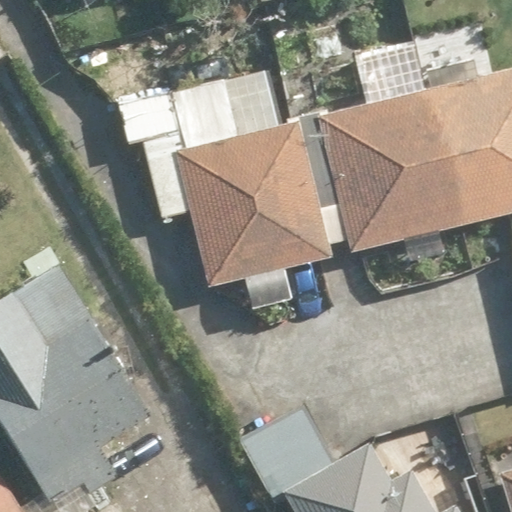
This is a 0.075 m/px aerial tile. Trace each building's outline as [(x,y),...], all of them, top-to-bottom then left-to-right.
[(264,68),(118,104),(128,145),(141,142),(160,220),(192,212),(210,287),(511,212),(511,68),(426,90),(416,47),(364,60),(373,95),(277,119),(264,68)] [(59,268),(0,302),(0,424),(48,503),(83,482),(89,492),(116,476),(99,447),(148,417),(59,268)] [(301,404),(238,440),(274,502),(285,496),(294,511),(456,511),(452,504),(438,511),(433,511),(409,468),(388,480),(366,443),(333,462),(301,404)] [(511,511),(511,467),(499,472),(510,511),(511,511)] [(20,511),(0,477),(0,511),(20,511)]
